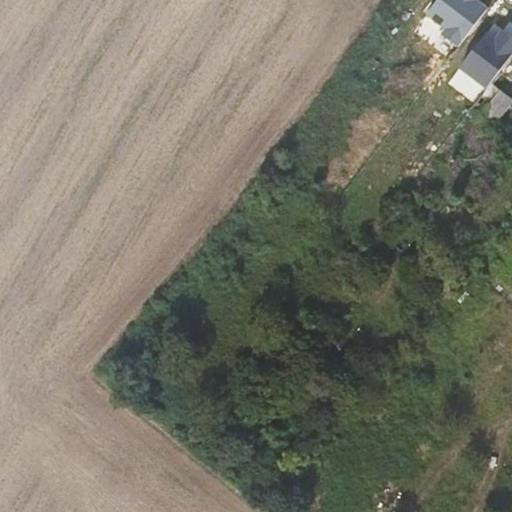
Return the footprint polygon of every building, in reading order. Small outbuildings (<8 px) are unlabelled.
[(408,31),(414,38),(408,45),(417,55),(406,67),(417,77),(407,89),(420,99),(463,51),(423,15),(408,31)] [(511,68),(501,83),(511,91),(511,68)] [(466,83),(486,100),(490,96),(496,87),(476,71),(466,83)] [(466,124),(474,130),(497,102),(490,96),(486,100),(466,124)] [(497,102),(474,130),(486,139),(510,112),(497,102)]
